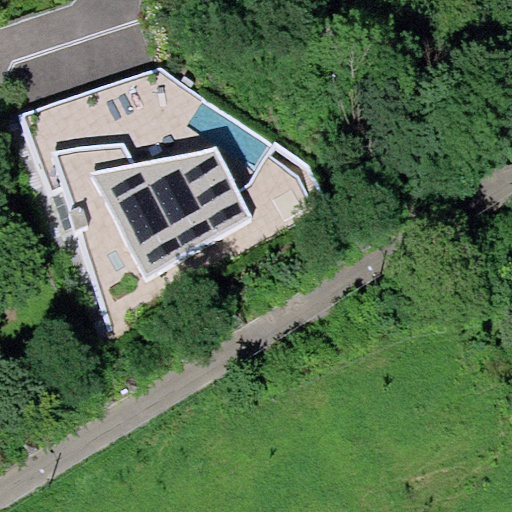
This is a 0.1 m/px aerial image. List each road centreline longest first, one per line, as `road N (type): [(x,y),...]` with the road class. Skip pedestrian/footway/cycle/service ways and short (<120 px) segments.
road 1 (residential): [(0,510),(511,187)]
road 2 (residential): [(511,72),(477,77),(315,43),(257,0)]
